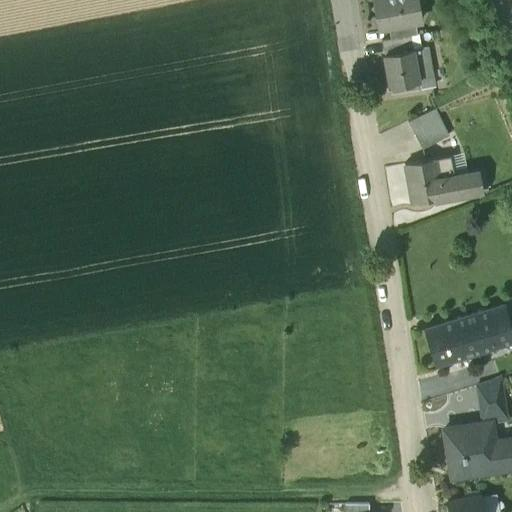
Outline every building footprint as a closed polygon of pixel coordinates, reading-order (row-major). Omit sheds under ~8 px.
[(415,0),(373,0),(378,28),(387,27),(414,22),(419,21),(415,0)] [(414,22),(387,27),(389,39),(409,35),(416,34),(414,22)] [(389,39),(381,40),(383,55),(412,50),(409,35),(389,39)] [(426,47),(412,50),(415,66),(429,64),(426,47)] [(412,50),(383,55),(390,93),(432,86),(429,64),(415,66),(412,50)] [(434,108),(407,121),(413,134),(440,121),(434,108)] [(440,121),(413,134),(421,148),(447,135),(440,121)] [(446,157),(434,160),(438,180),(450,178),(446,157)] [(434,158),(404,164),(411,202),(425,199),(426,204),(433,203),(432,197),(441,196),(441,195),(457,192),(454,177),(450,178),(438,180),(434,160),(434,158)] [(474,173),(454,177),(457,192),(478,188),(478,187),(474,175),(474,173)] [(481,173),(474,175),(478,187),(485,185),(481,173)] [(511,328),(504,302),(454,318),(461,340),(476,336),(481,349),(511,339),(511,328)] [(454,318),(423,327),(434,364),(481,349),(476,336),(461,340),(454,318)] [(492,380),(476,385),(480,410),(503,407),(499,376),(492,380)] [(503,407),(480,410),(482,423),(491,421),(491,422),(508,419),(503,407)] [(482,423),(443,429),(451,476),(511,466),(511,443),(495,446),(491,422),(491,421),(482,423)] [(482,511),(500,511),(498,493),(480,496),(482,511)] [(482,511),(480,496),(447,502),(448,511),(482,511)]
